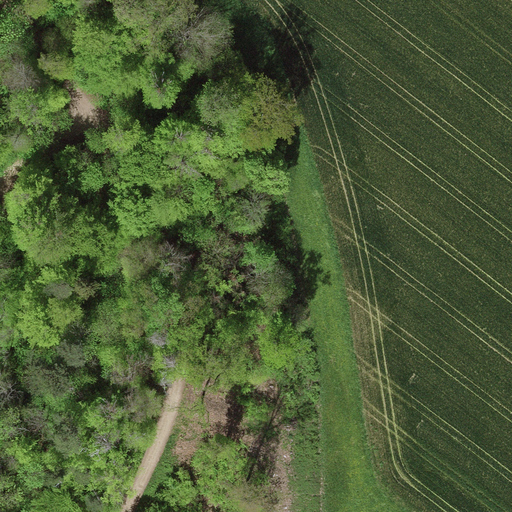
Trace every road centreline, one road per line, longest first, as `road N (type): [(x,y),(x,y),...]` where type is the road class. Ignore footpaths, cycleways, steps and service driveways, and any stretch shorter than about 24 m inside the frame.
road 1 (track): [(0,10),(99,109),(163,235),(176,318),(175,418),(140,511)]
road 2 (track): [(99,109),(0,191)]
